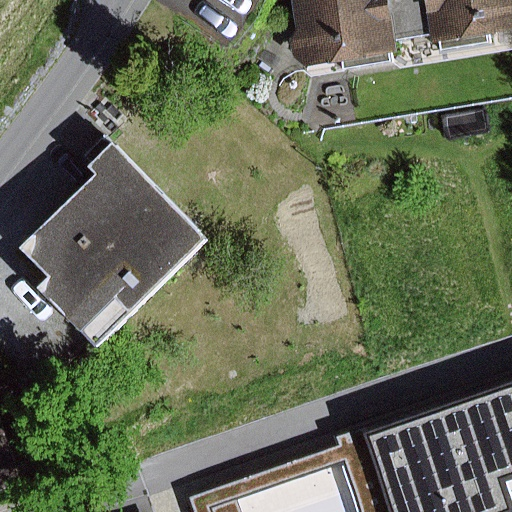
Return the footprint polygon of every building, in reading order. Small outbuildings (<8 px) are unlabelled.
[(401,0),(301,0),(307,32),(299,41),(303,60),(322,72),(355,66),(356,72),(405,63),(404,57),(412,55),(409,42),(401,0)] [(443,36),(436,0),(401,0),(409,42),(443,36)] [(511,0),(436,0),(443,36),(446,49),(454,47),(455,54),(504,45),(503,39),(511,36),(511,0)] [(226,238),(128,142),(103,168),(111,176),(38,249),(67,277),(54,291),(114,351),(226,238)] [(0,499),(39,484),(0,386),(0,499)] [(418,405),(339,432),(366,511),(395,502),(398,511),(511,511),(511,476),(488,405),(425,427),(418,405)]
